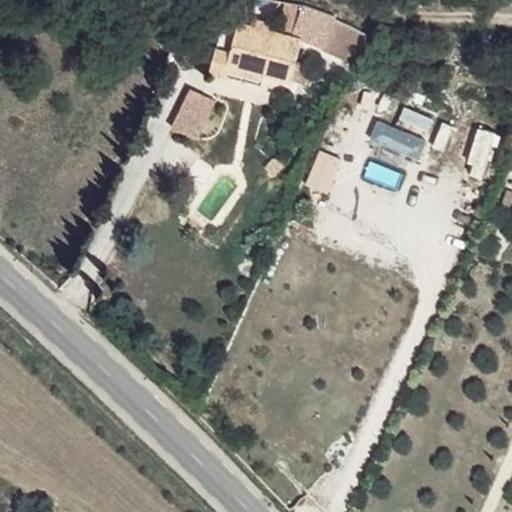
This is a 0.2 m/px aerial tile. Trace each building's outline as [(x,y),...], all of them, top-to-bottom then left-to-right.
[(331,15),(297,6),(290,29),(324,38),(331,15)] [(231,36),(216,31),(205,71),(243,80),(246,68),(262,73),(288,80),(299,38),(235,20),(231,36)] [(366,35),(355,30),(348,46),(359,50),(366,35)] [(262,73),(246,68),(243,80),(260,85),(262,73)] [(416,160),(426,140),(378,117),(368,137),(416,160)] [(326,192),(340,157),(318,148),(304,183),(326,192)]
